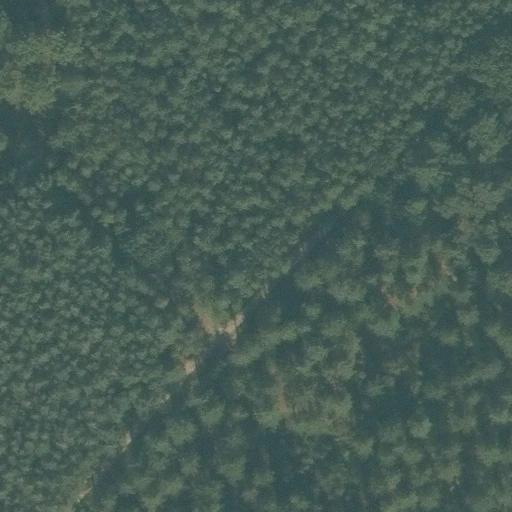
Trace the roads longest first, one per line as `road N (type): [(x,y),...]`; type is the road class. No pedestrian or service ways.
road 1 (track): [(511,11),(363,200),(229,333),(76,511)]
road 2 (track): [(0,144),(229,333)]
